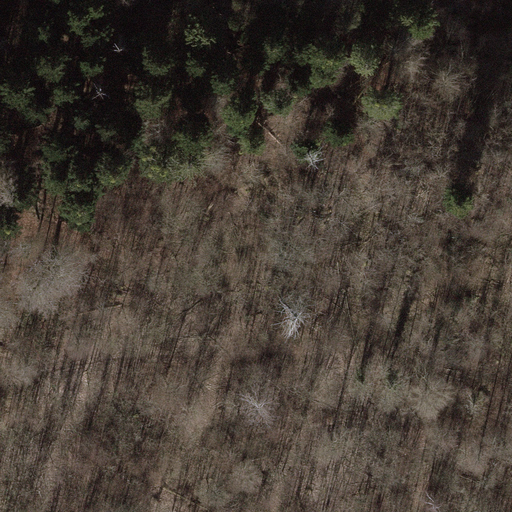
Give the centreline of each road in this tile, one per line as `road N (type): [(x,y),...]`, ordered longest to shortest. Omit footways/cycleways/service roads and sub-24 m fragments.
road 1 (track): [(0,397),(225,340),(342,356),(447,475),(511,502)]
road 2 (track): [(511,376),(342,356)]
